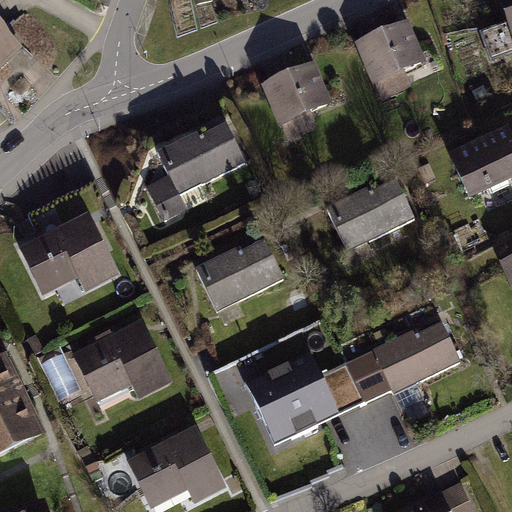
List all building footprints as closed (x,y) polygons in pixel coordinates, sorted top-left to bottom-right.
[(511,46),(511,0),(494,0),(510,47),(511,46)] [(409,22),(356,44),(374,87),(428,66),(409,22)] [(0,63),(21,41),(0,23),(0,63)] [(315,65),(262,89),(280,132),(333,108),(315,65)] [(197,130),(152,152),(166,175),(143,186),(160,221),(183,210),(177,195),(243,162),(221,123),(199,133),(197,130)] [(501,127),(444,154),(465,198),(511,176),(511,139),(508,141),(501,127)] [(366,187),(324,206),(345,252),(412,219),(392,179),(368,191),(366,187)] [(85,213),(16,247),(41,295),(74,278),(81,293),(116,276),(85,213)] [(230,250),(193,267),(212,311),(282,279),(262,240),(232,254),(230,250)] [(511,251),(492,261),(511,301),(511,251)] [(438,318),(369,350),(392,393),(461,361),(438,318)] [(138,320),(70,353),(94,405),(129,386),(135,398),(169,382),(138,320)] [(279,362),(238,381),(258,426),(325,395),(305,355),(282,366),(279,362)] [(0,452),(40,432),(5,364),(0,366),(0,452)] [(193,427),(125,461),(148,508),(184,491),(191,505),(225,487),(193,427)] [(474,511),(460,481),(393,511),(474,511)] [(0,511),(45,511),(42,499),(0,510),(0,511)]
